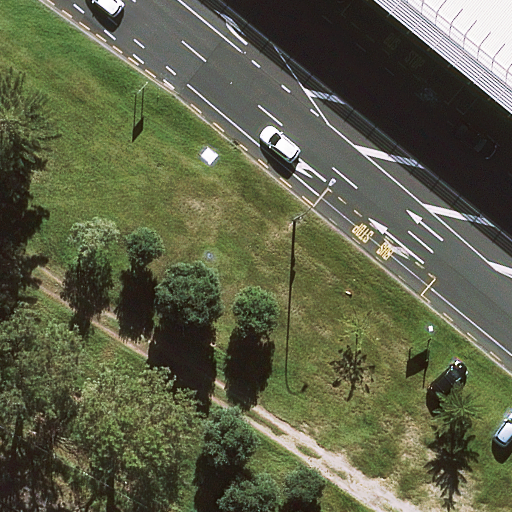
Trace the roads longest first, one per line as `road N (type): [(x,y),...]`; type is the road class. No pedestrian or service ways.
road 1 (secondary): [(511,311),(240,88),(187,0)]
road 2 (secondary): [(221,0),(308,41),(511,204)]
